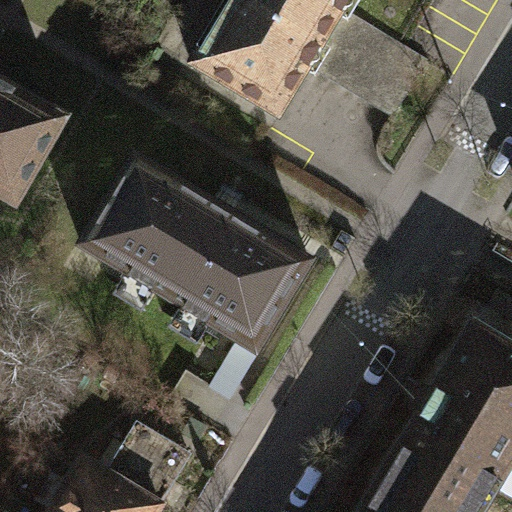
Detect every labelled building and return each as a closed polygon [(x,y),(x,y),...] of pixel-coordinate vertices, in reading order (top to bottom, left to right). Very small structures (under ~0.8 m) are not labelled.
[(343,8),(347,0),(227,0),(190,60),(278,114),(310,62),(343,8)] [(428,58),(343,8),(310,62),(395,113),(428,58)] [(71,114),(0,72),(0,192),(19,204),(71,114)] [(308,260),(135,155),(81,244),(254,348),(308,260)] [(386,473),(450,511),(477,511),(511,453),(511,347),(475,325),(386,473)] [(79,456),(50,507),(59,511),(153,511),(189,448),(142,422),(112,475),(79,456)] [(450,511),(386,473),(362,511),(450,511)]
